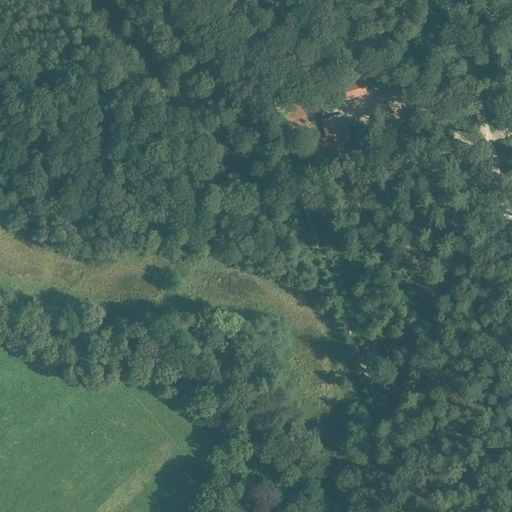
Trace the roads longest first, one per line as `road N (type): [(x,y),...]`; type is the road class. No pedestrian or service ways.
road 1 (track): [(303,188),(205,209),(176,200),(103,151),(0,56)]
road 2 (track): [(158,0),(303,188)]
road 3 (track): [(303,188),(488,137)]
road 4 (track): [(488,137),(449,0)]
